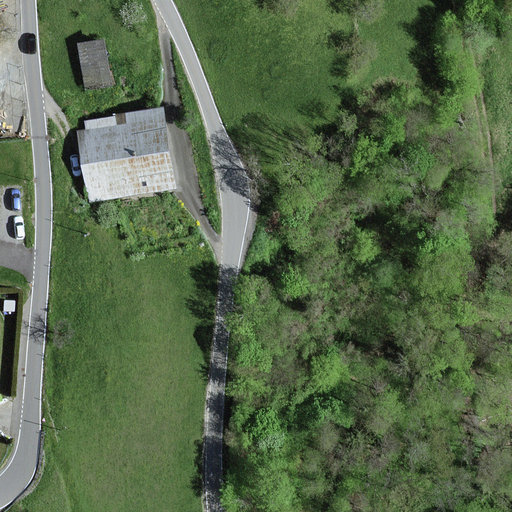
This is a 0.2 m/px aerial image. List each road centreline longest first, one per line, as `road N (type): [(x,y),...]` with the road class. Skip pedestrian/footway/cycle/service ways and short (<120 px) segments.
road 1 (tertiary): [(161,0),(200,82),(231,184),(214,438),(217,511)]
road 2 (tertiary): [(0,492),(25,454),(45,237),(26,0)]
